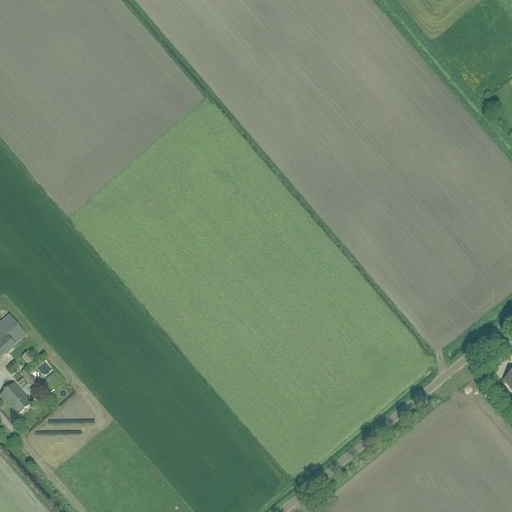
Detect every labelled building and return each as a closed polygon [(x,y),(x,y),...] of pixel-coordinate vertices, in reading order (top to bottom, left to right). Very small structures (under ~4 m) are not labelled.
[(0,358),(26,336),(9,315),(0,323),(0,358)] [(37,363),(28,353),(21,359),(30,370),(37,363)] [(26,371),(20,375),(34,392),(39,387),(26,371)] [(511,391),(511,372),(503,381),(511,391)] [(17,416),(30,406),(13,385),(0,396),(0,398),(5,404),(6,403),(17,416)]
